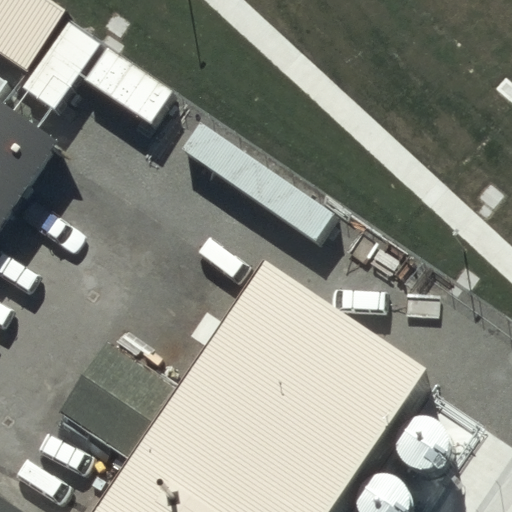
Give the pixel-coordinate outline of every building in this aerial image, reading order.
[(42,0),(0,0),(0,50),(33,72),(69,18),(42,0)] [(0,242),(63,148),(0,105),(0,242)] [(274,274),(112,511),(348,511),(436,383),(274,274)] [(111,347),(65,416),(130,459),(176,390),(111,347)] [(17,511),(0,500),(0,511),(17,511)]
